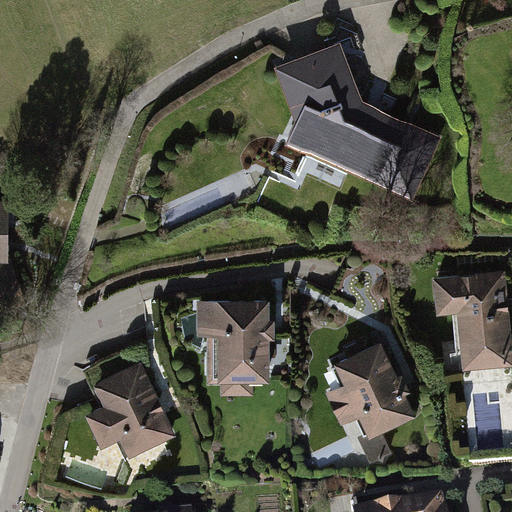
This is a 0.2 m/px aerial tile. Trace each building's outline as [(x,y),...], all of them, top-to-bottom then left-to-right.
[(342,48),(284,70),(300,151),(427,195),(444,139),(366,107),(342,48)] [(8,198),(0,197),(0,312),(27,304),(9,255),(8,198)] [(511,336),(506,271),(436,277),(439,313),(460,312),(465,372),(511,367),(511,336)] [(271,300),(198,300),(198,336),(208,336),(209,383),(222,383),(222,395),(254,394),(254,381),(272,381),(271,300)] [(347,384),(329,392),(343,425),(362,416),(371,437),(418,416),(385,341),(337,362),(347,384)] [(141,364),(95,386),(105,406),(87,414),(103,447),(119,439),(127,458),(175,436),(141,364)] [(447,511),(445,497),(370,511),(447,511)]
